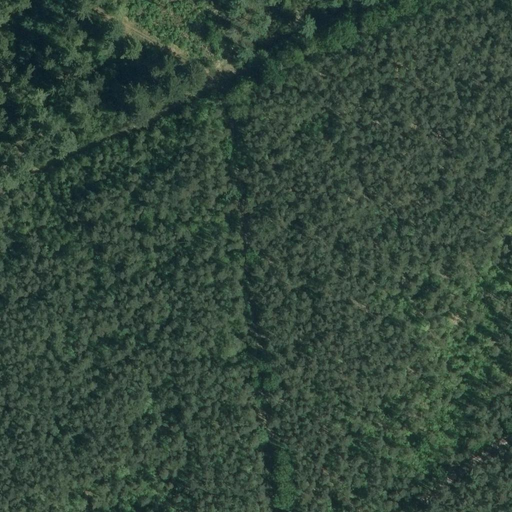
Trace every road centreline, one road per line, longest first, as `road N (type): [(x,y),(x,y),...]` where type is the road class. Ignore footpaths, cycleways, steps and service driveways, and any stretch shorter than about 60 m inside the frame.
road 1 (track): [(79,0),(225,79),(275,511)]
road 2 (track): [(403,0),(0,191)]
road 3 (track): [(418,511),(511,438)]
